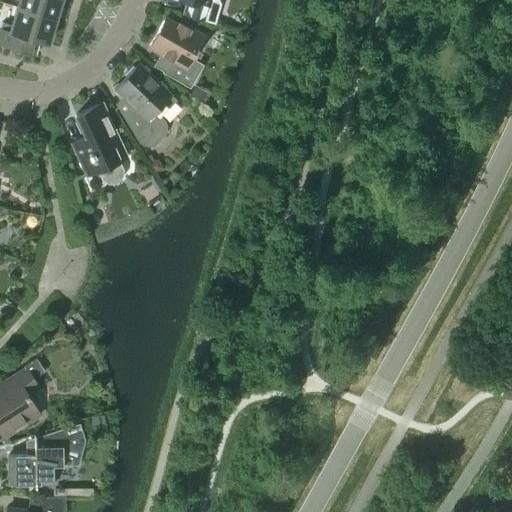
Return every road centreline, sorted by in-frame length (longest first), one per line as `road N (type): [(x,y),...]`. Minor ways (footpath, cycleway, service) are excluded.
road 1 (unknown): [(353,0),(292,212),(188,367),(145,511)]
road 2 (unclassified): [(312,511),(511,137)]
road 3 (residential): [(0,91),(34,95),(94,60),(130,0)]
